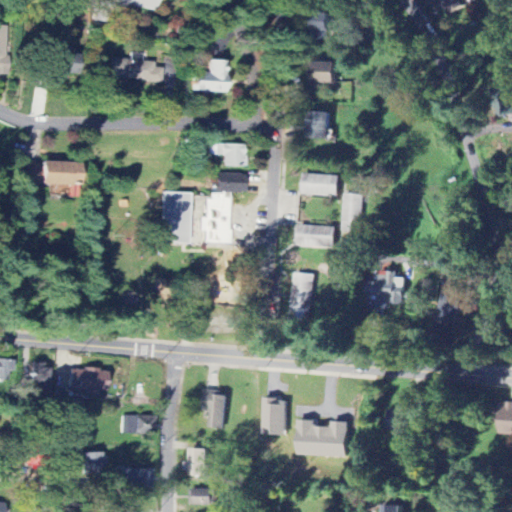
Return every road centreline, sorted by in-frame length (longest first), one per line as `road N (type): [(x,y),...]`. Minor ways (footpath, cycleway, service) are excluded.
road 1 (residential): [(511,380),(0,340)]
road 2 (residential): [(472,377),(493,209),(395,0)]
road 3 (residential): [(259,360),(279,0)]
road 4 (residential): [(272,122),(67,127),(0,113)]
road 5 (residential): [(166,511),(175,353)]
road 6 (residential): [(251,123),(239,47),(220,0)]
